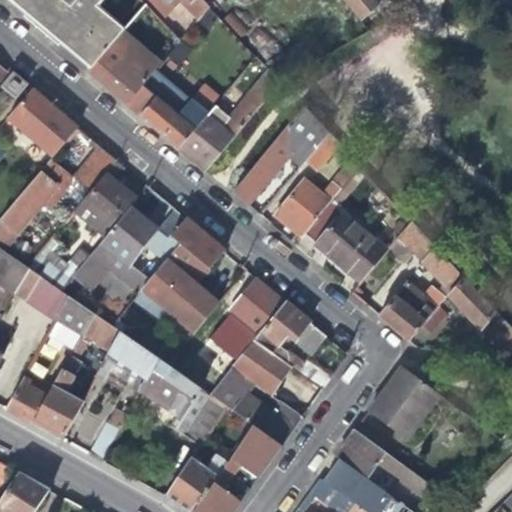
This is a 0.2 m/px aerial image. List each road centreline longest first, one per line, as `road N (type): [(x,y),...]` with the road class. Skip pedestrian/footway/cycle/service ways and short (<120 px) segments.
road 1 (residential): [(260,511),(370,360),(367,338),(0,27)]
road 2 (residential): [(0,435),(138,511)]
